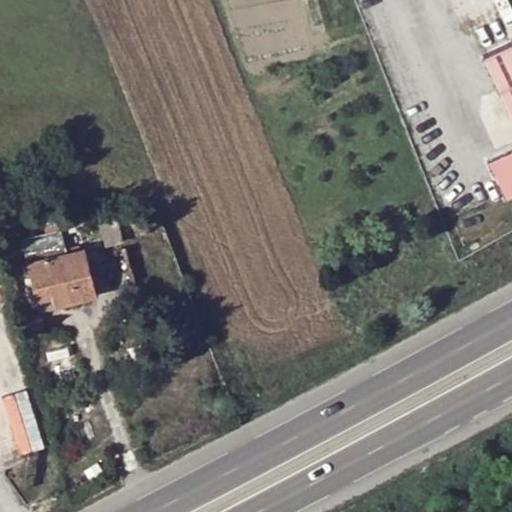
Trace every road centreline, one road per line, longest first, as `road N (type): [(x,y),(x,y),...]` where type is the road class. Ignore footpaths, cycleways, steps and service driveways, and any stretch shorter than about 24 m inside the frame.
road 1 (trunk): [(511,335),(183,511)]
road 2 (trunk): [(273,511),(511,379)]
road 3 (trunk): [(276,511),(511,394)]
